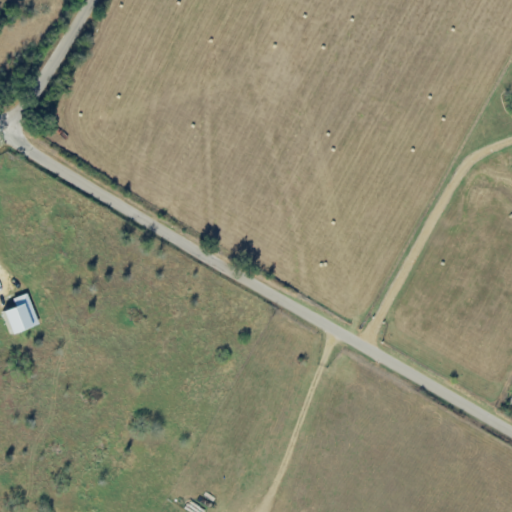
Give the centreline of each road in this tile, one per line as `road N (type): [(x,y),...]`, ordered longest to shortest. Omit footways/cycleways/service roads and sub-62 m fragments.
road 1 (residential): [(511,441),(0,144)]
road 2 (residential): [(7,148),(96,0)]
